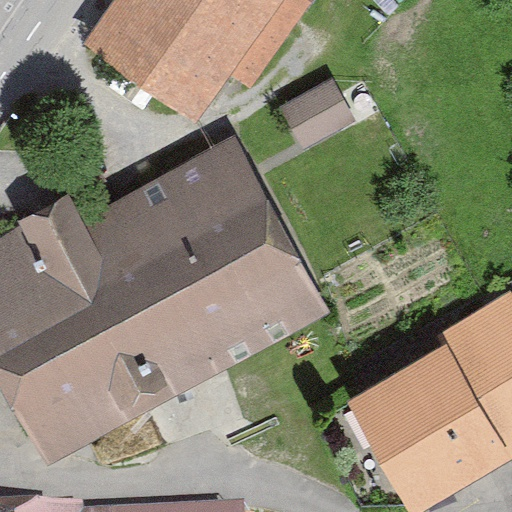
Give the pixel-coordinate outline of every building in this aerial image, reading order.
[(123,0),(102,30),(150,65),(194,0),(123,0)] [(194,0),(150,65),(191,95),(222,53),(246,70),(277,27),(252,10),(259,0),(194,0)] [(332,82),(292,104),(310,135),(350,113),(332,82)] [(81,132),(43,152),(68,198),(106,178),(81,132)] [(0,236),(0,365),(34,428),(206,333),(212,345),(299,297),(222,157),(135,205),(141,217),(93,242),(70,199),(0,236)] [(449,349),(363,399),(415,491),(502,440),(495,429),(511,419),(511,298),(508,292),(465,317),(476,337),(451,352),(449,349)]
